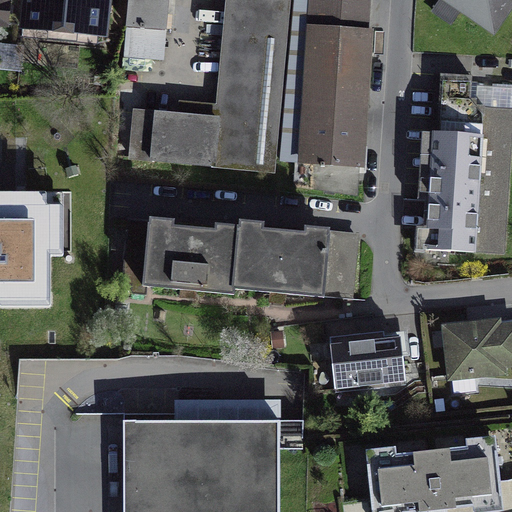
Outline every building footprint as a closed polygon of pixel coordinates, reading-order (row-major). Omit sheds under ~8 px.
[(18,0),(0,0),(0,19),(17,21),(18,0)] [(27,0),(25,22),(114,32),(117,0),(27,0)] [(168,0),(130,0),(125,59),(163,64),(168,0)] [(224,0),(215,107),(179,103),(178,117),(136,113),(131,165),(275,178),(289,0),(224,0)] [(376,0),(299,0),(287,158),(303,159),(301,191),(358,195),(361,161),(374,163),(385,22),(375,21),(376,0)] [(511,15),(511,0),(442,0),(437,8),(457,23),(466,9),(500,33),(511,15)] [(444,70),(440,126),(487,129),(489,104),(477,103),(479,73),(444,70)] [(487,129),(440,126),(429,125),(420,251),(479,255),(487,129)] [(0,299),(58,300),(59,192),(0,191),(0,299)] [(242,291),(248,231),(152,222),(145,292),(241,301),(242,291)] [(248,231),(242,291),(329,300),(336,231),(248,223),(248,231)] [(511,316),(447,323),(453,378),(511,371),(511,316)] [(409,330),(329,340),(335,391),(415,381),(409,330)] [(279,511),(280,422),(124,422),(124,444),(124,511),(279,511)] [(504,511),(496,439),(365,454),(371,511),(504,511)]
